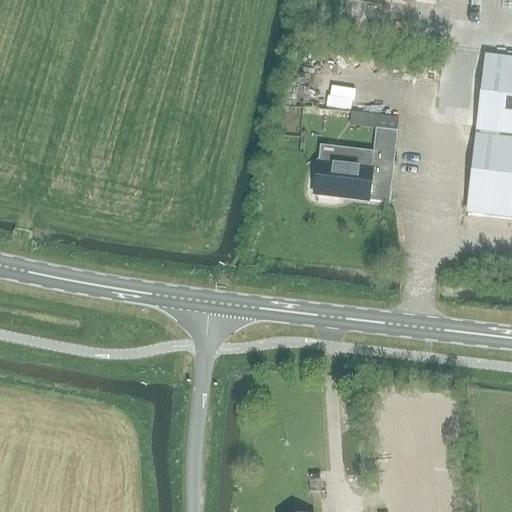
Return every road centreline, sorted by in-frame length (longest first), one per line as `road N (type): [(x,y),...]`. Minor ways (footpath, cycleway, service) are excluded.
road 1 (primary): [(511,338),(208,302)]
road 2 (primary): [(208,302),(0,265)]
road 3 (tertiary): [(190,511),(208,302)]
